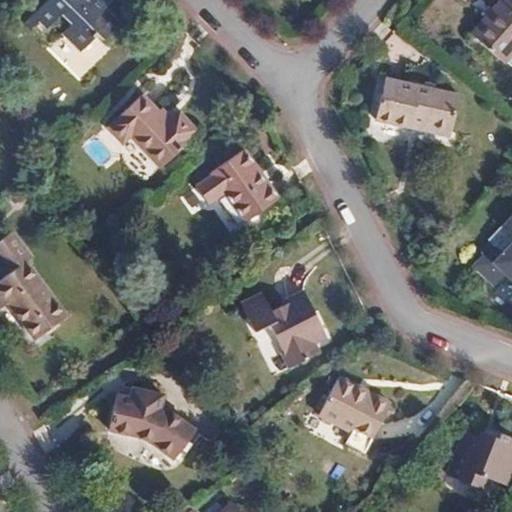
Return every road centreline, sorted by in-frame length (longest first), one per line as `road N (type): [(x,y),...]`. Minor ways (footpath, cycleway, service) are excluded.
road 1 (residential): [(296,87),(411,320),(511,362)]
road 2 (residential): [(208,0),(296,87)]
